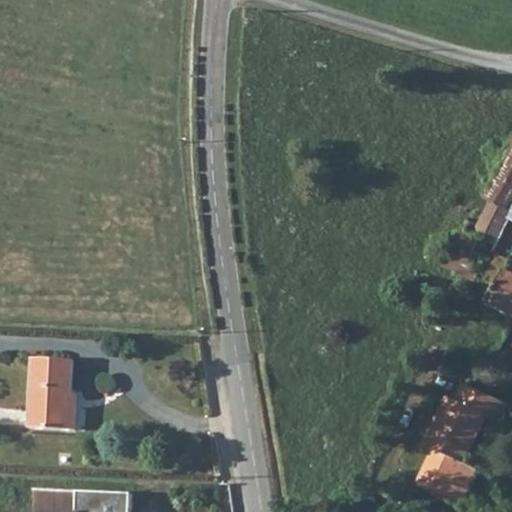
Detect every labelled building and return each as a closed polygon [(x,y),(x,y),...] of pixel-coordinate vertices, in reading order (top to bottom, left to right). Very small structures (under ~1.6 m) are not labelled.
[(511,148),(483,200),(492,205),(511,215),(511,212),(511,148)] [(495,246),(511,215),(492,205),(476,237),(495,246)] [(511,212),(511,215),(495,246),(511,257),(511,212)] [(463,230),(444,268),(475,284),(484,266),(466,257),(476,237),(463,230)] [(507,272),(511,262),(511,257),(495,246),(484,266),(475,284),(470,295),(492,305),(507,272)] [(511,274),(507,272),(492,305),(511,314),(511,274)] [(72,407),(75,361),(34,359),(30,428),(76,431),(78,407),(72,407)] [(507,404),(465,384),(457,400),(448,396),(425,445),(434,449),(416,485),(461,507),(478,470),(464,463),(487,416),(499,422),(507,404)] [(126,511),(126,509),(134,510),(134,495),(39,491),(37,511),(126,511)]
